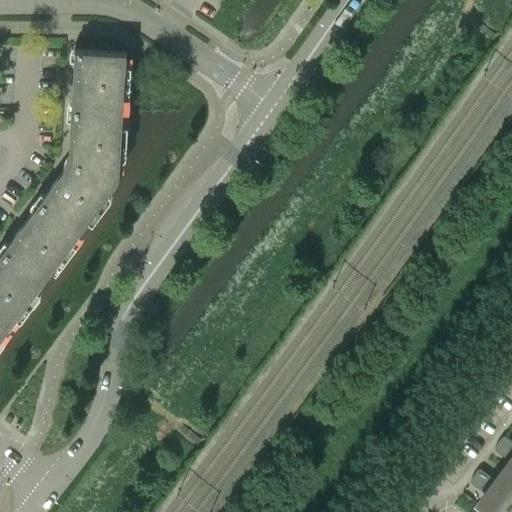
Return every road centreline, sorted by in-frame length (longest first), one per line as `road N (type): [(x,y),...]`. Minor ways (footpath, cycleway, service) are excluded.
road 1 (tertiary): [(49,489),(105,408),(122,317),(137,290),(273,106)]
road 2 (residential): [(9,4),(112,4),(273,106)]
road 3 (residential): [(405,499),(511,356)]
road 4 (tertiary): [(273,106),(347,0)]
